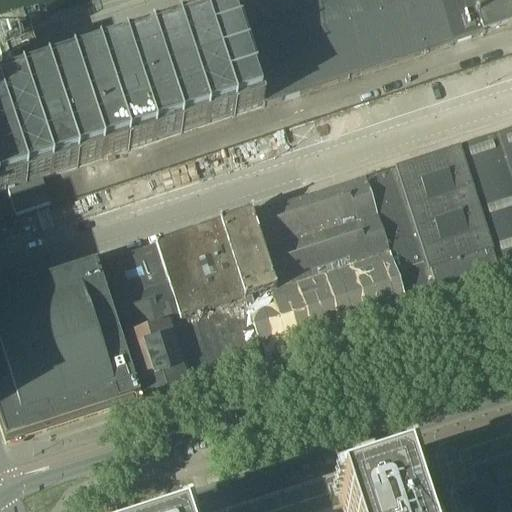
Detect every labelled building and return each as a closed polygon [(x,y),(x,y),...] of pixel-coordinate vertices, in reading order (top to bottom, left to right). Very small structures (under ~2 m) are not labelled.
[(511,0),(270,0),(0,89),(0,194),(511,26),(511,0)] [(511,132),(457,151),(501,284),(511,280),(511,132)] [(501,284),(457,151),(363,182),(386,253),(406,315),(501,284)] [(386,253),(363,182),(249,219),(273,290),(386,253)] [(49,207),(46,198),(41,183),(7,194),(15,218),(49,207)] [(273,290),(249,219),(163,247),(187,318),(273,290)] [(163,247),(94,270),(137,402),(186,386),(166,325),(187,318),(163,247)] [(386,253),(273,290),(293,352),(406,315),(386,253)] [(0,300),(0,431),(4,445),(137,402),(94,270),(0,300)] [(273,290),(187,318),(166,325),(186,386),(293,352),(273,290)] [(511,511),(511,434),(436,458),(450,503),(453,511),(415,511),(409,491),(402,469),(266,511),(511,511)]
